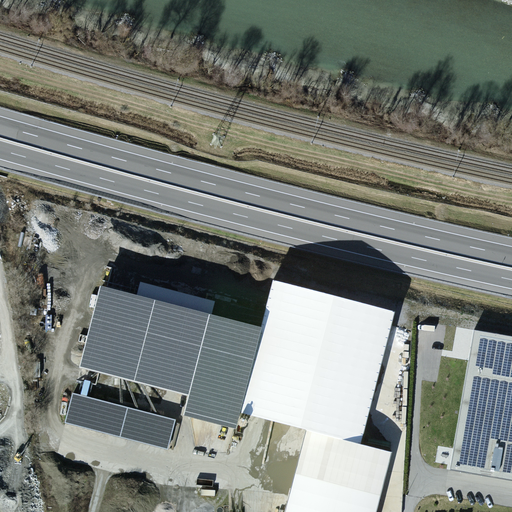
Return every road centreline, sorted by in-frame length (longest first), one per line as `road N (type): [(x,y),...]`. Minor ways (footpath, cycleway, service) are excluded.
road 1 (motorway): [(511,255),(0,124)]
road 2 (motorway): [(0,150),(511,279)]
